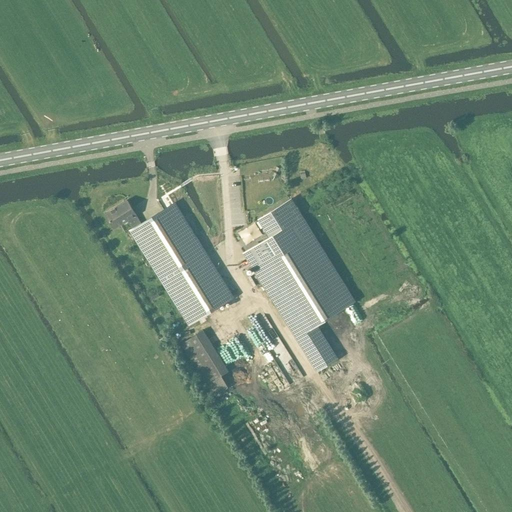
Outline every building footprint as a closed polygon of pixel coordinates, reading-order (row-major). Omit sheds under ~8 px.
[(263,240),(244,252),(317,370),(336,359),(316,325),(354,302),(316,240),(290,199),(259,219),(270,236),(263,240)] [(133,229),(141,224),(127,200),(105,214),(114,229),(127,220),(133,229)] [(133,229),(131,230),(190,324),(232,298),(173,203),(141,224),(133,229)] [(156,292),(149,296),(152,300),(159,296),(156,292)] [(228,373),(203,331),(181,344),(206,386),(228,373)] [(318,476),(276,407),(264,415),(305,484),(318,476)]
